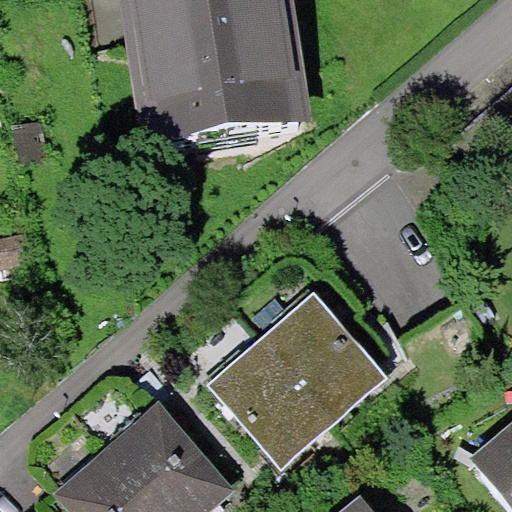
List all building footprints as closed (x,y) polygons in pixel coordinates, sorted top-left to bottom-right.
[(119,0),(141,143),(313,122),(294,0),(119,0)] [(324,308),(270,350),(351,439),(405,388),(324,308)] [(220,403),(291,486),(351,439),(270,350),(220,403)] [(178,411),(126,455),(182,511),(225,511),(254,489),(178,411)] [(64,509),(65,511),(182,511),(126,455),(64,509)] [(511,460),(495,473),(511,494),(511,460)]
